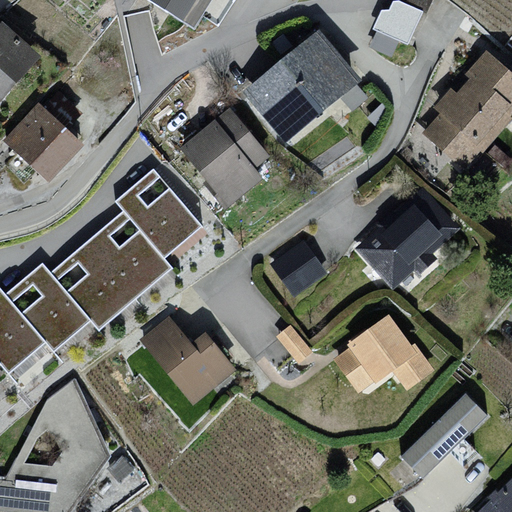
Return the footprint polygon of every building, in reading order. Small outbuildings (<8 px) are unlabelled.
[(212,0),(149,0),(194,28),(212,0)] [(9,27),(0,35),(0,103),(6,109),(45,60),(9,27)] [(319,27),(243,92),(288,145),(364,80),(319,27)] [(511,72),(486,51),(466,74),(470,77),(457,93),(451,88),(434,107),(441,113),(424,133),(465,167),(479,150),(483,153),(511,118),(511,72)] [(231,104),(178,144),(228,209),(264,182),(254,169),(271,157),(231,104)] [(44,106),(10,144),(58,185),(89,149),(44,106)] [(201,225),(153,170),(117,200),(126,211),(53,273),(42,261),(7,291),(0,283),(0,362),(8,371),(45,339),(54,350),(90,319),(98,329),(171,267),(163,257),(201,225)] [(421,194),(361,249),(394,285),(454,230),(421,194)] [(326,272),(302,238),(269,261),(293,295),(326,272)] [(411,348),(388,316),(351,344),(353,347),(336,360),(360,392),(391,368),(407,389),(433,369),(415,345),(411,348)] [(171,318),(145,339),(194,400),(233,369),(205,335),(193,345),(171,318)] [(294,318),(278,330),(298,358),(314,347),(294,318)] [(75,379),(46,398),(5,475),(0,474),(0,511),(71,511),(110,456),(75,379)] [(493,417),(469,394),(406,458),(430,481),(493,417)] [(511,511),(511,485),(482,511),(511,511)]
